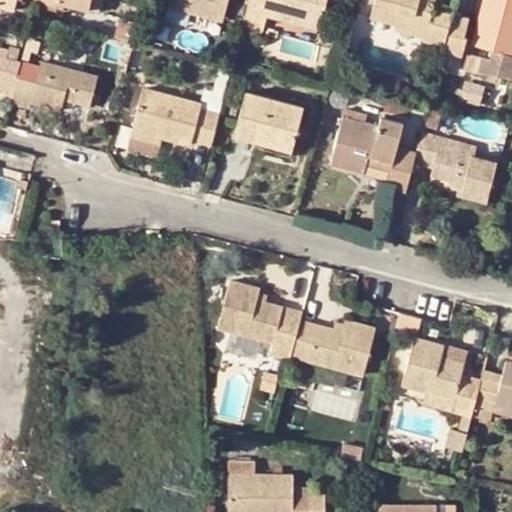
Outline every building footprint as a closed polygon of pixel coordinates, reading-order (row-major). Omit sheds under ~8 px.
[(0,0),(0,4),(14,8),(15,0),(0,0)] [(37,0),(57,6),(58,0),(63,0),(100,10),(102,0),(37,0)] [(166,0),(165,3),(222,19),(227,0),(166,0)] [(248,0),(247,6),(269,11),(268,15),(318,28),(325,0),(248,0)] [(444,44),(452,12),(454,6),(435,1),(435,0),(375,0),(372,17),(397,23),(395,33),(444,44)] [(511,54),(511,0),(484,0),(473,44),(511,54)] [(269,11),(247,6),(242,25),(264,30),(268,15),(269,11)] [(469,17),(452,12),(444,44),(442,50),(462,55),(468,36),(464,35),(469,17)] [(9,48),(0,46),(0,87),(14,91),(19,73),(21,61),(7,58),(9,48)] [(37,77),(19,73),(14,91),(11,101),(29,105),(30,101),(62,108),(62,106),(64,98),(73,101),(89,105),(98,75),(42,60),(37,77)] [(193,139),(211,144),(220,111),(202,106),(203,102),(145,86),(133,128),(163,136),(191,144),(193,139)] [(247,90),(235,134),(248,137),(268,142),(271,134),(294,140),(303,104),(247,90)] [(62,106),(71,108),(73,101),(64,98),(62,106)] [(379,124),(381,118),(348,109),(347,116),(379,124)] [(434,113),(427,111),(423,126),(430,128),(434,113)] [(386,185),(407,191),(414,162),(417,151),(397,146),(404,122),(381,115),(381,118),(379,124),(347,116),(343,115),(331,163),(364,171),(366,163),(367,156),(392,161),(390,169),(386,185)] [(131,135),(161,143),(163,136),(133,128),(131,135)] [(477,144),(422,131),(417,151),(414,162),(434,166),(432,174),(452,179),(460,181),(458,188),(457,194),(487,201),(498,159),(475,153),(477,144)] [(268,142),(291,148),(292,149),(294,140),(271,134),(268,142)] [(367,156),(366,163),(390,169),(392,161),(367,156)] [(452,179),(450,187),(458,188),(460,181),(452,179)] [(60,228),(60,220),(52,219),(52,228),(60,228)] [(290,358),(291,353),(300,318),(303,310),(266,300),(257,298),(259,291),(260,286),(231,278),(219,326),(274,341),(272,350),(271,353),(290,358)] [(257,298),(266,300),(268,293),(259,291),(257,298)] [(424,317),(402,312),(398,324),(420,329),(424,317)] [(334,326),(300,318),(291,353),(363,373),(376,326),(345,318),(345,322),(343,329),(334,326)] [(343,329),(345,322),(336,319),(334,326),(343,329)] [(219,326),(217,335),(272,350),(274,341),(219,326)] [(415,336),(403,384),(429,391),(427,399),(454,406),(453,409),(472,414),(481,378),(462,372),(468,349),(415,336)] [(484,368),(481,378),(472,414),(491,419),(491,416),(493,410),(494,402),(511,407),(511,360),(506,359),(503,373),(484,368)] [(266,370),(261,387),(274,390),(279,374),(266,370)] [(493,410),(511,414),(511,407),(494,402),(493,410)] [(450,418),(470,423),(472,414),(453,409),(450,418)] [(293,511),(294,498),(294,473),(256,474),(256,461),(229,461),(229,511),(293,511)] [(325,511),(326,489),(308,489),(308,498),(309,511),(325,511)] [(294,498),(293,511),(309,511),(308,498),(294,498)]
